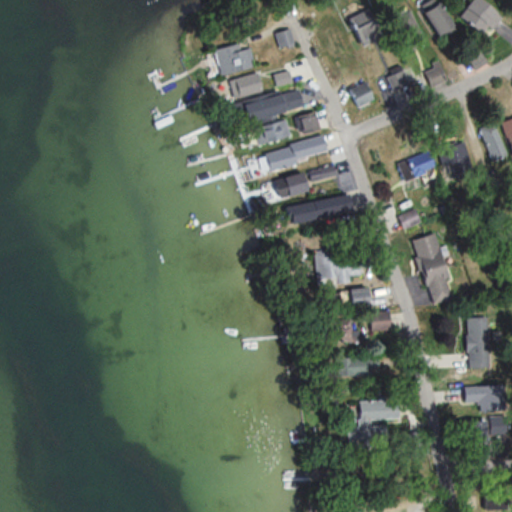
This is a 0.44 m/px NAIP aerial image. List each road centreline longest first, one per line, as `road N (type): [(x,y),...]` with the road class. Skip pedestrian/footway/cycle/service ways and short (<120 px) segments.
road 1 (residential): [(316,75),(386,241),(452,511)]
road 2 (residential): [(341,133),(511,60)]
